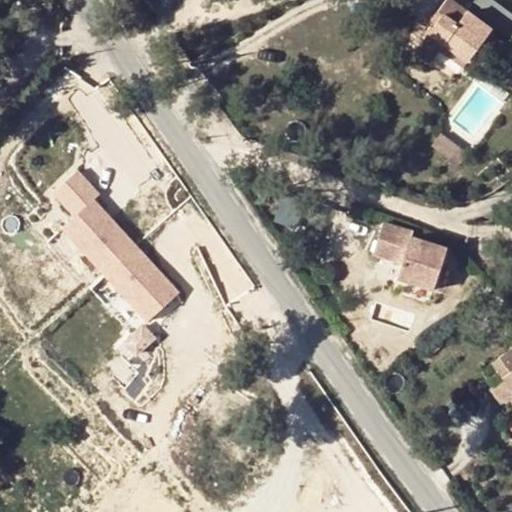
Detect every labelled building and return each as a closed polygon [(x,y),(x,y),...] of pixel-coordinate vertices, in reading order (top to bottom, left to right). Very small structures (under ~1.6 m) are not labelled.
[(453,0),(452,0),(445,11),(459,21),(468,10),(453,0)] [(445,11),(416,50),(431,60),(439,49),(443,43),(468,59),(482,39),(474,32),(482,20),(468,10),(459,21),(445,11)] [(464,66),(468,59),(443,43),(439,49),(464,66)] [(490,126),(506,93),(476,79),(456,119),(469,126),(472,118),(490,126)] [(462,143),(445,132),(437,144),(454,155),(462,143)] [(473,151),(462,143),(454,155),(465,162),(473,151)] [(181,291),(74,168),(46,192),(68,216),(57,226),(143,324),(181,291)] [(413,232),(384,223),(373,254),(394,261),(397,252),(405,254),(402,263),(397,278),(433,290),(447,249),(412,237),(413,232)] [(397,252),(394,261),(402,263),(405,254),(397,252)] [(146,324),(122,339),(138,366),(163,351),(146,324)] [(511,348),(492,364),(511,389),(511,348)]
